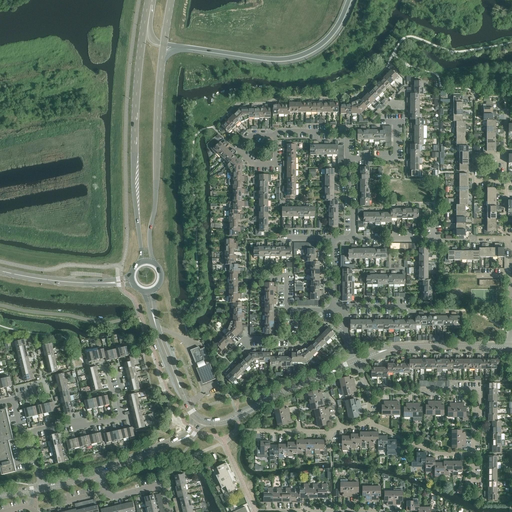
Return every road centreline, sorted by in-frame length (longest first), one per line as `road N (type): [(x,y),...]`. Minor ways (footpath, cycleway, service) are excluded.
road 1 (secondary): [(145,19),(134,160),(141,263)]
road 2 (secondary): [(155,264),(150,229),(164,45)]
road 3 (motorway): [(164,45),(296,58),(327,41),(351,0)]
road 4 (residential): [(353,239),(350,133),(276,132)]
road 5 (tertiary): [(199,418),(226,420),(359,360)]
road 6 (residential): [(473,454),(479,391),(370,391)]
road 7 (tertiary): [(359,360),(396,348),(511,346)]
road 8 (tertiary): [(199,418),(157,329),(149,292)]
road 9 (secondary): [(0,271),(72,282),(132,280)]
road 10 (residential): [(31,433),(124,418),(117,390)]
